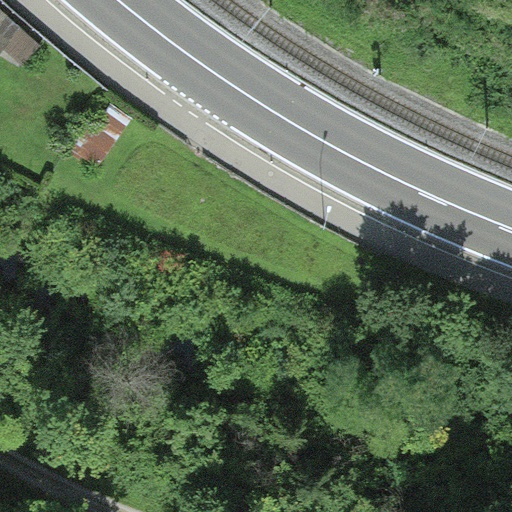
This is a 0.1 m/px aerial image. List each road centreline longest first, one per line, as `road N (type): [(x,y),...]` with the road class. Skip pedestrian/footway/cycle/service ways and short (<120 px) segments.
road 1 (secondary): [(511,229),(351,157),(262,106),(119,0)]
road 2 (track): [(114,511),(61,492),(0,452)]
